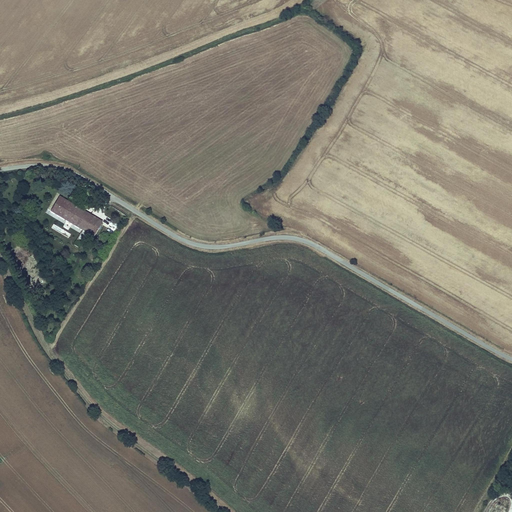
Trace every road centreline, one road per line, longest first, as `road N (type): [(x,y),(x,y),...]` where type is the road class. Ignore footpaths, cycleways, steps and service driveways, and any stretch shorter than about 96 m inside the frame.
road 1 (unclassified): [(0,169),(33,165),(76,174),(199,245),(306,241),(511,359)]
road 2 (track): [(0,254),(54,358),(100,415),(221,511)]
